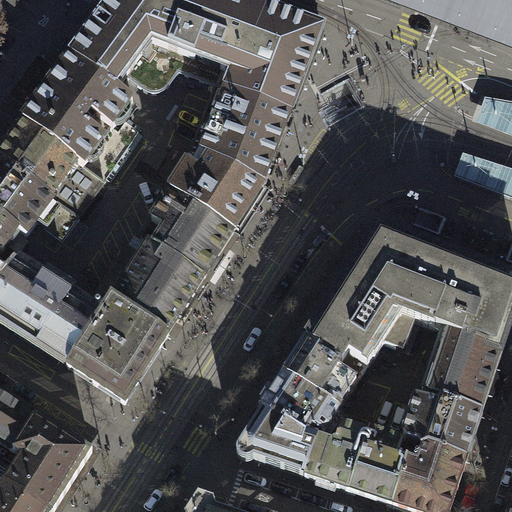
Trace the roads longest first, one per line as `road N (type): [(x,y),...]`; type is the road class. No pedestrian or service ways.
road 1 (tertiary): [(175,470),(336,229),(376,191),(418,182)]
road 2 (residential): [(175,470),(0,361)]
road 3 (tertiary): [(506,68),(323,0)]
road 4 (unclassified): [(506,68),(439,86),(419,132),(418,182)]
